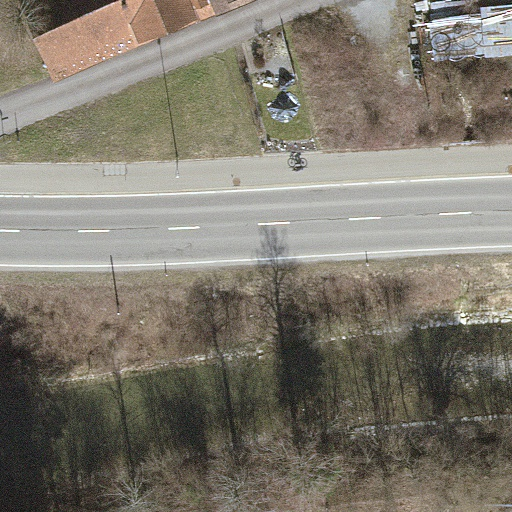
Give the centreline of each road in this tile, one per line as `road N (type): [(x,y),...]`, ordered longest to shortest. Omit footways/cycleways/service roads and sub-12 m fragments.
road 1 (primary): [(511,212),(0,231)]
road 2 (residential): [(0,117),(300,0)]
